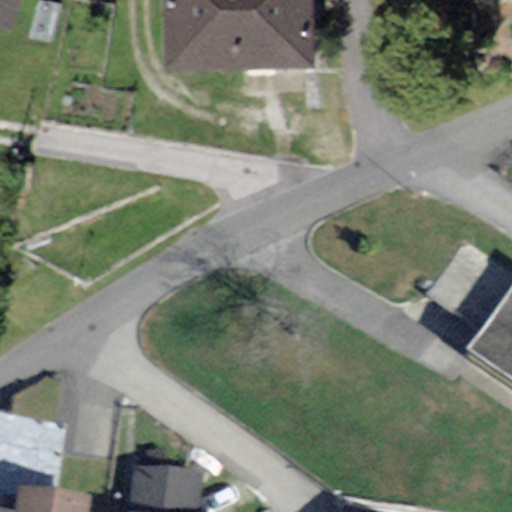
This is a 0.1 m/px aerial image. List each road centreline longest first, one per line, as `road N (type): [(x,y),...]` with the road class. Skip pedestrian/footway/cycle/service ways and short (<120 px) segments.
road 1 (residential): [(0,397),(291,211),(404,160)]
road 2 (residential): [(348,0),(361,83),(404,160)]
road 3 (residential): [(404,160),(511,213)]
